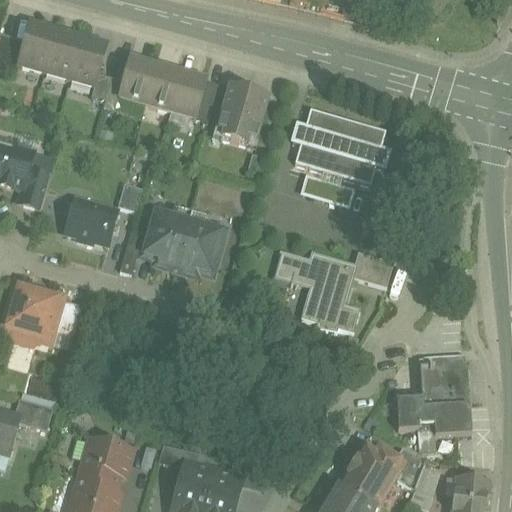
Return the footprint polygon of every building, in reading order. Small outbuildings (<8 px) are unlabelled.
[(263,0),(263,3),(286,8),(287,0),(263,0)] [(106,52),(29,30),(25,46),(18,71),(19,72),(94,93),(95,93),(98,79),(106,52)] [(25,46),(0,39),(0,76),(16,81),(19,72),(18,71),(25,46)] [(155,72),(129,65),(118,103),(144,111),(155,72)] [(180,79),(155,72),(144,111),(169,118),(180,79)] [(111,83),(98,79),(95,93),(94,93),(91,102),(105,106),(111,83)] [(206,87),(180,79),(169,118),(195,125),(206,87)] [(243,98),(229,94),(216,137),(222,139),(220,145),(247,153),(249,146),(255,148),(267,105),(254,101),(254,100),(243,97),(243,98)] [(385,138),(310,116),(305,135),(297,132),(292,149),(300,152),(294,170),(370,192),(375,173),(383,175),(387,159),(380,157),(385,138)] [(9,158),(0,155),(0,188),(21,194),(23,195),(28,176),(33,159),(10,153),(9,158)] [(263,163),(252,160),(246,179),(258,182),(263,163)] [(50,182),(28,176),(23,195),(21,194),(17,208),(40,215),(50,182)] [(352,197),(307,184),(303,199),(347,212),(352,197)] [(142,194),(124,189),(118,213),(135,218),(142,194)] [(117,218),(74,206),(64,239),(77,243),(77,245),(93,250),(93,247),(108,251),(117,218)] [(175,222),(153,216),(140,262),(155,266),(153,271),(175,277),(192,217),(178,213),(175,222)] [(206,221),(192,217),(175,277),(196,283),(198,278),(212,282),(225,236),(203,230),(206,221)] [(141,244),(130,241),(128,248),(139,251),(141,244)] [(451,259),(439,252),(436,256),(448,263),(451,259)] [(357,272),(311,259),(309,266),(279,258),(279,260),(281,261),(274,285),(291,289),(290,291),(292,292),(295,282),(312,287),(301,325),(317,330),(315,335),(336,339),(337,336),(353,340),(360,316),(346,312),(351,292),(349,292),(352,284),(354,284),(357,272)] [(12,291),(0,332),(0,344),(13,348),(12,352),(33,358),(34,353),(49,357),(64,306),(12,291)] [(212,303),(206,322),(216,324),(221,306),(212,303)] [(467,362),(419,365),(421,404),(396,405),(398,436),(419,435),(418,431),(433,430),(434,442),(472,439),(470,410),(472,410),(470,374),(467,374),(467,362)] [(52,415),(19,406),(14,421),(20,423),(18,429),(46,437),(52,415)] [(14,421),(0,417),(0,458),(9,461),(18,429),(20,423),(14,421)] [(132,456),(90,445),(83,472),(118,482),(121,483),(125,470),(128,471),(132,456)] [(201,461),(163,452),(158,469),(182,476),(185,468),(198,472),(201,461)] [(426,464),(403,452),(395,466),(402,470),(401,471),(405,473),(397,486),(414,496),(424,470),(426,464)] [(370,458),(362,454),(356,465),(352,468),(350,471),(348,475),(347,480),(339,493),(370,511),(376,511),(401,471),(402,470),(395,466),(373,453),(370,458)] [(198,472),(185,468),(182,476),(172,511),(203,511),(214,476),(198,472)] [(269,476),(233,468),(229,481),(243,485),(240,493),(263,499),(269,476)] [(424,470),(414,496),(408,510),(414,511),(428,511),(439,474),(424,470)] [(118,482),(85,473),(82,484),(115,494),(118,482)] [(214,476),(203,511),(234,511),(240,493),(243,485),(229,481),(214,476)] [(115,494),(82,484),(79,483),(71,511),(113,511),(117,499),(114,499),(115,494)] [(490,486),(454,483),(451,511),(489,511),(492,486),(490,486)] [(370,511),(339,493),(327,511),(370,511)]
